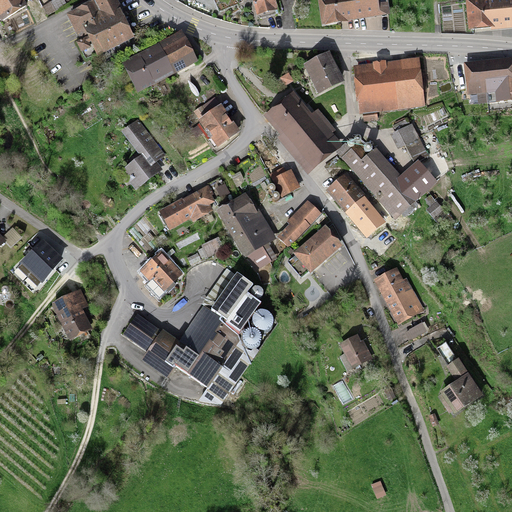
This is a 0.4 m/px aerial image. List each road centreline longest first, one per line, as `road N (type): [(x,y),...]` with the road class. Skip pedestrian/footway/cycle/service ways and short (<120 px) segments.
road 1 (residential): [(451,511),(352,250),(260,122)]
road 2 (secondary): [(511,50),(227,37)]
road 3 (residential): [(102,245),(239,153),(260,122)]
road 4 (track): [(42,511),(70,468),(108,329)]
road 5 (track): [(87,262),(0,357)]
